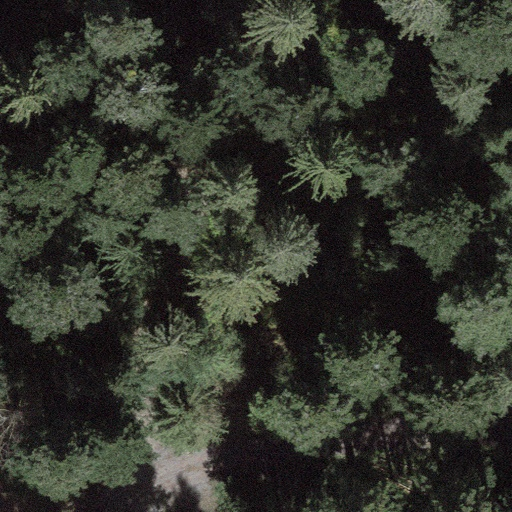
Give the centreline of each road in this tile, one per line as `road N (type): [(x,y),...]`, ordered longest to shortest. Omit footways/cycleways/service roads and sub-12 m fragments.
road 1 (track): [(262,0),(206,110),(130,351),(116,511)]
road 2 (track): [(138,511),(193,480),(277,452),(384,436),(511,434)]
